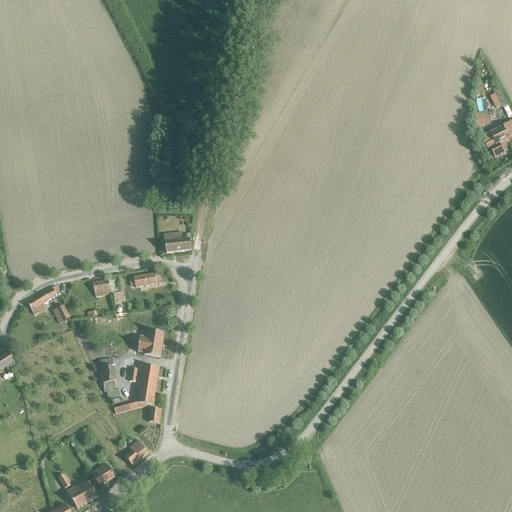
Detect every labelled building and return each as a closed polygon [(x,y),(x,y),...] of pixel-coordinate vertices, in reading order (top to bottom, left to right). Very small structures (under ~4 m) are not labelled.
[(487,113),(473,115),(475,127),(489,125),(487,113)] [(511,122),(511,123),(481,138),(487,150),(490,148),(495,157),(508,150),(505,144),(510,142),(509,138),(511,136),(511,122)] [(166,254),(191,251),(190,240),(181,241),(180,233),(164,235),(166,254)] [(134,278),(134,279),(129,280),(130,287),(135,286),(135,288),(161,284),(159,274),(134,278)] [(95,298),(111,295),(108,281),(92,284),(95,298)] [(41,306),(47,302),(48,302),(48,301),(60,295),(56,287),(44,293),(27,303),(32,312),(33,311),(35,315),(44,310),(41,306)] [(58,325),(66,321),(70,319),(64,306),(52,311),(58,325)] [(140,337),(137,353),(144,354),(144,355),(160,358),(164,333),(148,331),(146,338),(140,337)] [(14,362),(13,360),(8,353),(0,358),(0,379),(0,378),(0,371),(5,368),(9,373),(15,369),(14,362)] [(115,391),(112,360),(100,361),(101,368),(99,369),(100,385),(103,384),(104,393),(115,391)] [(153,406),(159,368),(142,366),(137,403),(114,410),(115,415),(138,409),(147,407),(147,405),(153,406)] [(135,383),(137,370),(131,369),(129,382),(135,383)] [(159,424),(160,410),(150,409),(149,423),(159,424)] [(132,466),(148,453),(138,442),(130,449),(132,452),(125,458),(132,466)] [(99,487),(115,478),(107,465),(92,473),(91,470),(89,471),(99,487)] [(65,489),(70,486),(63,475),(58,478),(65,489)] [(77,510),(98,498),(88,481),(67,493),(77,510)]
